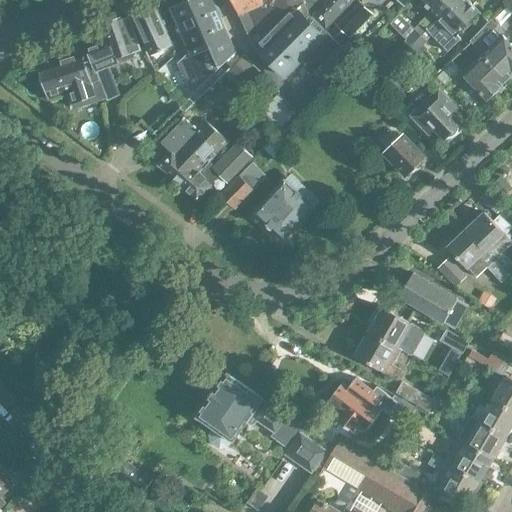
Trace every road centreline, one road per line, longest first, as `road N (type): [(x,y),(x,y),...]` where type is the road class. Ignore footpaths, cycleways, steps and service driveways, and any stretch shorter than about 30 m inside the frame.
road 1 (residential): [(235,287),(280,293),(356,266),(511,117)]
road 2 (residential): [(235,287),(0,108)]
road 3 (residential): [(100,511),(0,402)]
